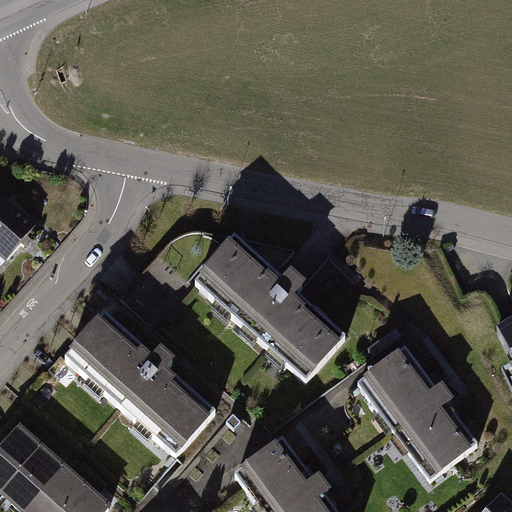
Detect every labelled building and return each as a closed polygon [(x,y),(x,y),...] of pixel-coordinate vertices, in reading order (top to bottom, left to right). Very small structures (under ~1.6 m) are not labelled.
[(0,199),(0,254),(7,261),(34,230),(0,199)] [(170,245),(120,301),(150,326),(221,246),(218,244),(215,242),(212,240),(210,239),(207,238),(204,237),(205,235),(202,234),(199,234),(195,234),(191,235),(185,235),(182,237),(178,238),(175,240),(172,242),(170,245)] [(237,241),(235,243),(256,262),(254,264),(264,273),(266,271),(273,278),(295,253),(237,241)] [(285,367),(306,385),(345,341),(324,322),(323,324),(312,315),(314,313),(306,307),(304,309),(294,301),(302,291),(290,280),(280,291),(270,282),(273,278),(266,271),(264,273),(254,264),(256,262),(235,243),(195,288),(216,307),(222,300),(236,313),(231,319),(245,331),(250,325),(262,336),(257,341),(271,353),(276,348),(291,361),(285,367)] [(153,439),(177,460),(215,416),(167,373),(173,366),(160,355),(154,362),(104,318),(65,363),(89,384),(95,377),(109,389),(103,396),(138,426),(144,420),(158,433),(153,439)] [(511,324),(497,332),(511,361),(511,324)] [(406,352),(358,388),(380,417),(387,412),(399,428),(392,433),(396,439),(403,434),(414,450),(408,454),(430,484),(478,449),(455,419),(453,420),(445,409),(452,404),(446,397),(441,390),(434,395),(425,383),(428,382),(406,352)] [(241,424),(233,418),(226,425),(234,432),(241,424)] [(0,494),(2,496),(42,452),(19,431),(0,452),(0,494)] [(282,444),(235,480),(257,509),(264,504),(269,511),(333,511),(332,511),(330,511),(322,501),(337,490),(330,480),(321,487),(318,482),(311,487),(302,475),(305,474),(282,444)] [(20,511),(28,511),(64,472),(42,452),(2,496),(20,511)] [(67,511),(86,491),(64,472),(28,511),(67,511)] [(108,511),(109,511),(86,491),(67,511),(108,511)] [(511,511),(511,510),(501,501),(491,511),(511,511)]
